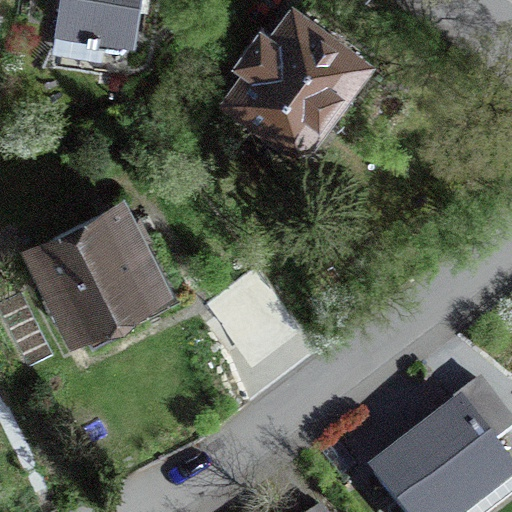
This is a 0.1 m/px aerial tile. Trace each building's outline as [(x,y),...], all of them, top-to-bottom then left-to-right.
[(129,39),(135,0),(60,0),(56,28),(129,39)] [(235,62),(249,72),(231,98),(296,146),(315,120),(326,129),(350,96),(338,88),(357,62),(292,14),(273,40),(258,29),(235,62)] [(74,329),(79,326),(89,346),(178,302),(137,219),(123,225),(115,209),(34,250),(74,329)] [(285,362),(310,342),(277,299),(251,319),(285,362)] [(454,414),(370,478),(396,511),(471,511),(511,482),(486,450),(511,430),(511,429),(477,384),(448,407),(454,414)]
